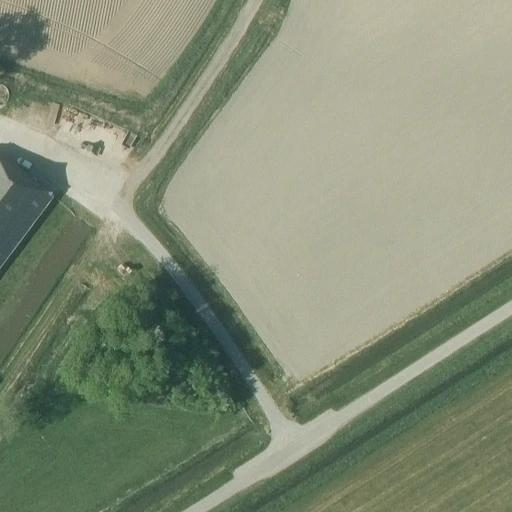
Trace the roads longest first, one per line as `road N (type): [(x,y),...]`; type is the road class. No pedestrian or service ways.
road 1 (unclassified): [(193,511),(511,307)]
road 2 (track): [(257,0),(194,108),(111,207)]
